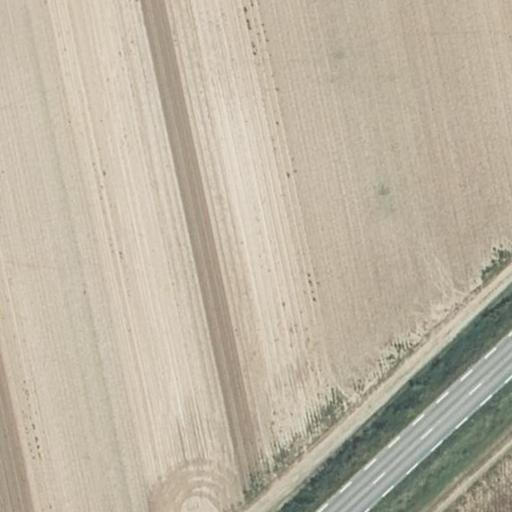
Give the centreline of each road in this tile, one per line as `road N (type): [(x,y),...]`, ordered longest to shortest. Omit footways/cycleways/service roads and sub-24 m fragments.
road 1 (track): [(511,278),(254,511)]
road 2 (tertiary): [(335,511),(511,348)]
